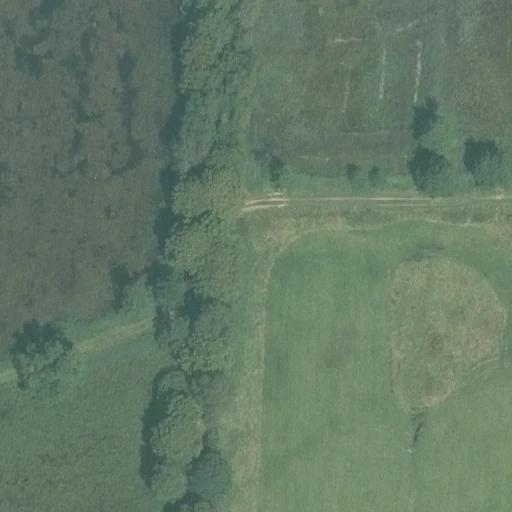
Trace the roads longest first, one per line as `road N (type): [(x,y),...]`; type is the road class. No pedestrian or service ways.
road 1 (track): [(511,202),(257,204),(229,211),(211,227),(198,292),(189,511)]
road 2 (track): [(0,385),(172,318),(198,292)]
